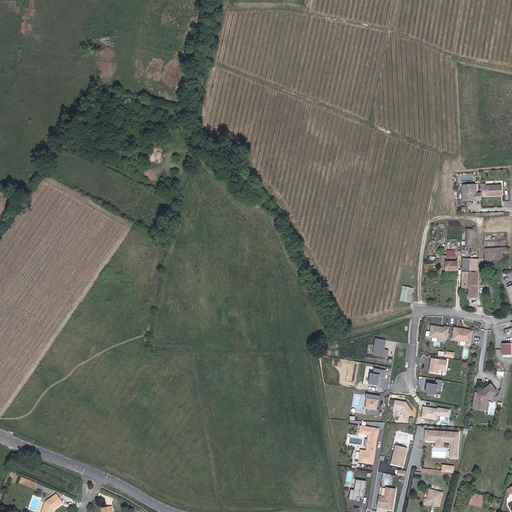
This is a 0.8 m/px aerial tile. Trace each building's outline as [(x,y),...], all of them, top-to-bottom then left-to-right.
[(465,200),(480,199),(480,193),(475,193),(474,184),(461,184),(462,198),(465,200)] [(501,184),(485,185),(485,195),(501,195),(501,184)] [(467,228),(466,240),(475,240),(476,229),(467,228)] [(469,244),(475,245),(475,240),(466,240),(465,244),(462,244),(462,249),(469,249),(469,244)] [(484,249),(485,259),(500,259),(500,252),(507,252),(507,248),(484,249)] [(457,269),(456,260),(454,251),(446,251),(446,255),(446,269),(457,269)] [(469,272),(468,287),(468,296),(478,296),(477,258),(462,258),(462,261),(470,261),(469,272)] [(470,261),(462,261),(461,271),(469,272),(470,261)] [(411,302),(413,287),(403,286),(401,300),(411,302)] [(446,338),(448,326),(444,325),(443,326),(430,324),(429,330),(428,336),(431,336),(436,337),(446,338)] [(469,345),(472,330),(453,326),(451,338),(465,341),(464,344),(469,345)] [(386,356),(387,349),(383,348),(385,339),(375,337),(372,353),(382,355),(382,356),(386,356)] [(444,369),(446,360),(430,357),(428,371),(437,372),(438,368),(444,369)] [(377,384),(378,375),(382,376),(384,369),(373,367),(372,371),(370,371),(368,382),(377,384)] [(440,390),(442,379),(435,378),(434,383),(426,381),(424,391),(426,391),(433,392),(435,393),(436,389),(440,390)] [(495,391),(489,383),(479,390),(480,391),(477,393),(476,392),(473,391),(472,401),(475,402),(474,407),(481,408),(482,400),(495,391)] [(372,398),(373,393),(366,392),(365,397),(367,397),(365,406),(366,406),(365,413),(376,415),(378,408),(375,408),(376,402),(377,398),(372,398)] [(404,415),(411,410),(405,401),(394,399),(393,408),(400,409),(404,415)] [(448,416),(449,409),(437,406),(436,409),(433,408),(433,407),(423,405),(421,416),(435,418),(436,414),(439,414),(444,415),(448,416)] [(378,428),(360,425),(359,432),(368,434),(365,450),(360,449),(358,460),(372,463),(374,448),(376,435),(377,435),(378,428)] [(455,457),(456,432),(450,431),(450,433),(435,432),(436,430),(424,430),(423,439),(435,440),(434,446),(441,446),(441,440),(449,441),(448,456),(455,457)] [(406,447),(395,444),(390,463),(401,466),(406,447)] [(442,471),(454,472),(455,465),(442,464),(442,471)] [(34,484),(19,478),(17,482),(32,488),(34,484)] [(365,480),(355,478),(353,489),(349,488),(347,498),(355,500),(356,496),(362,497),(365,480)] [(396,488),(386,487),(384,496),(379,495),(377,506),(392,509),(396,488)] [(482,496),(470,492),(467,503),(479,507),(482,496)] [(424,507),(425,507),(428,508),(432,508),(435,509),(439,496),(425,494),(423,504),(424,507)] [(53,495),(42,503),(38,511),(49,511),(50,509),(59,503),(53,495)]
